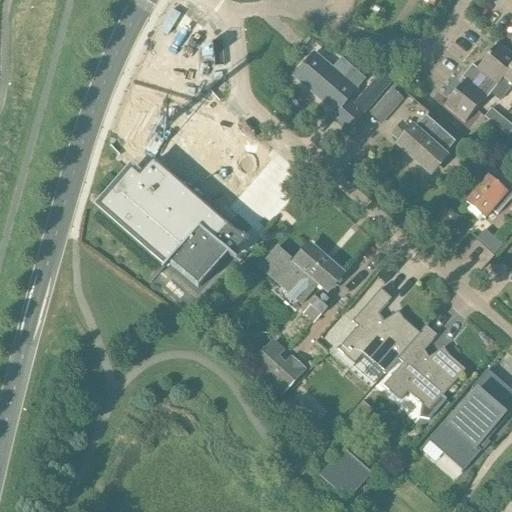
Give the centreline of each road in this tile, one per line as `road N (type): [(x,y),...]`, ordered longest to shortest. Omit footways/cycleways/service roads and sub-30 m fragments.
road 1 (tertiary): [(0,445),(99,91),(143,0)]
road 2 (residential): [(511,330),(244,101),(230,12)]
road 3 (residential): [(230,12),(284,8),(407,49),(440,40),(466,0)]
